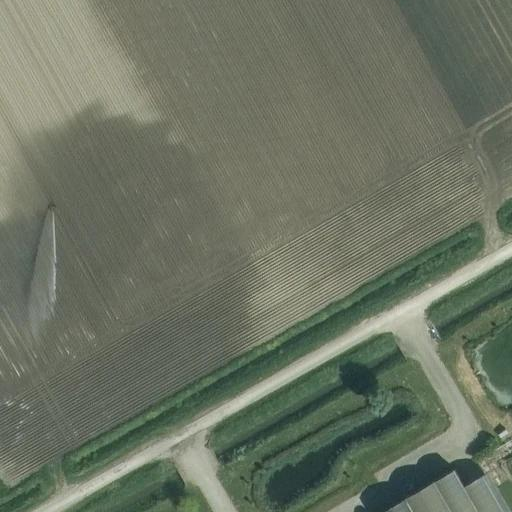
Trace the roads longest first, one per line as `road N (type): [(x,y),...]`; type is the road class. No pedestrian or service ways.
road 1 (unclassified): [(65,511),(511,255)]
road 2 (unknown): [(352,511),(429,467),(468,421),(405,316)]
